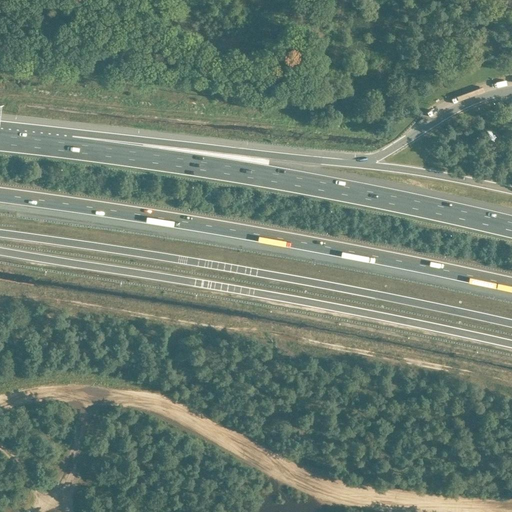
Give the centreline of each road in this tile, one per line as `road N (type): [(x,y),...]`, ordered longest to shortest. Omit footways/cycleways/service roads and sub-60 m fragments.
road 1 (track): [(511,505),(310,483),(148,396),(75,385),(0,396)]
road 2 (motorway): [(0,249),(511,344)]
road 3 (track): [(511,383),(233,324),(0,293)]
road 4 (motorway): [(0,194),(511,284)]
road 5 (motorway): [(0,233),(209,263),(511,322)]
road 6 (motorway): [(511,224),(257,172),(51,143)]
road 7 (motorway): [(360,163),(51,143)]
road 8 (track): [(71,511),(75,385)]
